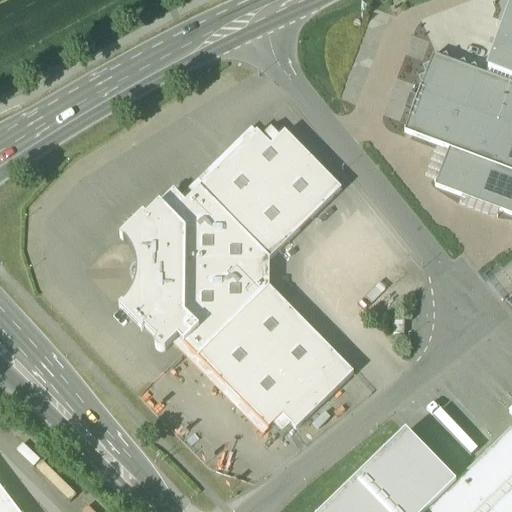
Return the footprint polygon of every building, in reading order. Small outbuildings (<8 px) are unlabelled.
[(511,10),(488,71),(489,72),(511,80),(511,10)] [(511,80),(489,72),(487,77),(486,76),(485,77),(477,74),(474,68),(468,71),(466,70),(463,64),(457,67),(448,63),(446,57),(439,60),(433,57),(429,67),(423,70),(426,76),(425,78),(419,81),(422,87),(404,134),(449,151),(435,188),(511,217),(511,80)] [(284,135),(282,137),(271,126),(259,137),(257,135),(185,205),(173,193),(146,220),(143,217),(120,240),(123,243),(133,258),(136,275),(133,292),(123,307),(122,307),(119,310),(120,312),(120,311),(142,333),(145,331),(157,343),(155,344),(154,347),(155,350),(156,352),(158,353),(160,354),(162,354),(164,353),(172,346),(262,438),(268,432),(270,430),(282,442),(293,430),(296,433),(353,376),(269,291),(269,263),(341,192),(284,135)] [(404,323),(393,322),(393,336),(404,337),(404,323)] [(511,511),(511,430),(456,485),(427,511),(511,511)] [(427,511),(456,485),(405,434),(326,511),(427,511)] [(16,511),(0,490),(0,511),(16,511)]
